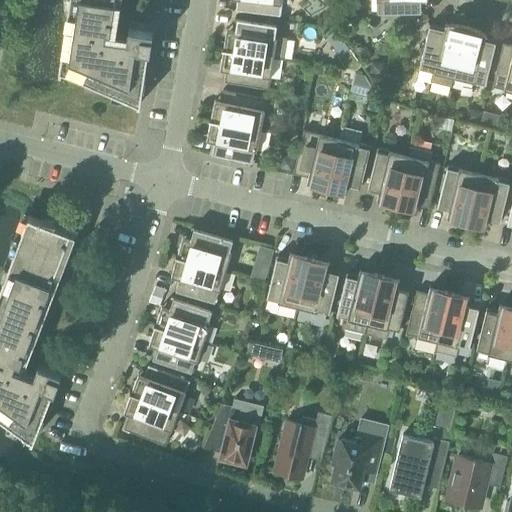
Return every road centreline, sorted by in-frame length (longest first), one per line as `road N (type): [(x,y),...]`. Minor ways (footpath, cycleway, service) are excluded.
road 1 (residential): [(316,511),(100,449),(89,439),(87,422),(165,179)]
road 2 (residential): [(511,265),(165,179)]
road 3 (residential): [(165,179),(198,0)]
road 4 (residential): [(165,179),(0,137)]
